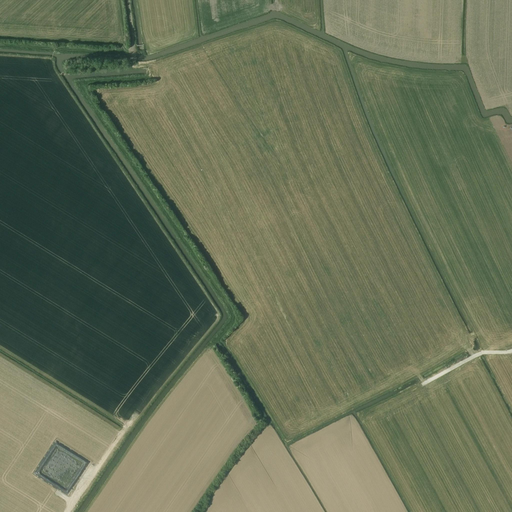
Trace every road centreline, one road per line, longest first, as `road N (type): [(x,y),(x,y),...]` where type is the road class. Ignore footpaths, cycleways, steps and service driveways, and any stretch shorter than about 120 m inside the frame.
road 1 (track): [(134,53),(135,65),(150,65),(151,75),(76,82),(233,316),(215,340),(262,417),(196,511)]
road 2 (track): [(0,45),(134,53),(127,0)]
